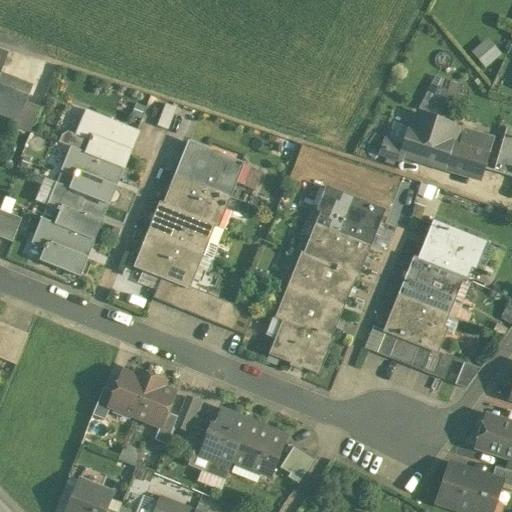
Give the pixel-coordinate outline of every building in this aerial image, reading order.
[(489,37),(473,51),(487,67),(503,53),(489,37)] [(0,72),(7,54),(0,51),(0,115),(19,123),(26,105),(32,88),(0,74),(0,72)] [(465,87),(437,79),(432,94),(452,100),(454,93),(463,95),(465,87)] [(39,110),(26,105),(19,123),(17,128),(30,133),(39,110)] [(165,105),(157,126),(168,131),(176,109),(165,105)] [(139,132),(86,111),(76,135),(90,141),(85,153),(71,147),(71,148),(124,169),(131,151),(139,132)] [(406,147),(387,141),(383,155),(402,162),(404,155),(445,169),(445,170),(481,181),(494,140),(452,127),(451,127),(418,116),(413,130),(412,129),(406,147)] [(511,130),(506,129),(494,171),(511,176),(511,130)] [(242,166),(190,145),(177,176),(230,197),(241,168),(243,169),(244,166),(242,165),(242,166)] [(124,169),(71,148),(61,171),(74,176),(69,188),(69,189),(109,205),(124,169)] [(230,197),(177,176),(165,205),(165,206),(213,226),(217,228),(230,197)] [(418,193),(432,198),(436,187),(422,182),(418,193)] [(109,205),(69,189),(69,188),(56,183),(46,206),(60,211),(54,224),(94,241),(109,205)] [(383,212),(320,187),(312,208),(323,213),(318,225),(370,246),(383,212)] [(412,214),(423,218),(429,198),(418,195),(412,214)] [(213,226),(165,206),(165,205),(162,204),(149,235),(201,256),(212,260),(217,248),(206,243),(213,226)] [(0,210),(0,235),(9,214),(0,210)] [(21,219),(9,214),(0,235),(0,237),(12,242),(21,219)] [(94,241),(54,224),(41,219),(32,243),(44,248),(39,260),(80,276),(94,241)] [(479,241),(435,224),(420,262),(420,263),(461,280),(465,282),(472,264),(470,263),(479,241)] [(370,246),(318,225),(305,256),(354,276),(354,277),(357,278),(370,246)] [(201,256),(149,235),(136,267),(162,277),(162,276),(173,281),(183,285),(188,287),(201,256)] [(354,276),(305,256),(303,255),(290,287),(342,307),(354,277),(354,276)] [(461,280),(420,263),(420,262),(415,260),(400,296),(447,315),(454,298),(451,297),(458,280),(460,281),(461,280)] [(173,281),(162,276),(162,277),(153,298),(164,303),(173,281)] [(183,285),(173,281),(164,303),(174,307),(183,285)] [(188,287),(183,285),(174,307),(184,311),(193,289),(188,287)] [(342,307),(290,287),(278,319),(285,322),(285,321),(329,339),(330,338),(342,307)] [(193,289),(184,311),(194,315),(203,293),(193,289)] [(203,293),(194,315),(204,319),(213,297),(203,293)] [(447,315),(400,296),(386,331),(419,345),(442,354),(447,356),(448,353),(432,347),(439,329),(440,330),(447,315)] [(213,297),(204,319),(214,323),(223,301),(213,297)] [(223,301),(214,323),(224,327),(233,305),(223,301)] [(233,305),(224,327),(234,331),(243,309),(233,305)] [(243,309),(234,331),(244,335),(253,313),(243,309)] [(329,339),(285,321),(285,322),(272,354),(319,373),(332,339),(330,338),(329,339)] [(28,335),(0,323),(0,350),(3,352),(0,358),(16,365),(28,335)] [(397,336),(386,331),(377,353),(388,358),(397,336)] [(397,336),(388,358),(399,362),(408,341),(397,336)] [(408,341),(399,362),(411,367),(419,345),(408,341)] [(419,345),(411,367),(422,371),(431,349),(419,345)] [(431,349),(422,371),(433,376),(442,354),(431,349)] [(447,356),(442,354),(433,376),(444,380),(453,358),(447,356)] [(135,377),(123,372),(115,392),(109,407),(110,408),(135,418),(151,377),(144,374),(142,380),(135,377)] [(142,380),(144,374),(137,372),(135,377),(142,380)] [(158,380),(151,377),(135,418),(160,428),(161,428),(167,413),(175,393),(163,388),(156,385),(158,380)] [(158,380),(156,385),(163,388),(165,383),(158,380)] [(104,388),(93,415),(105,420),(110,408),(109,407),(115,392),(104,388)] [(178,418),(174,427),(187,432),(199,402),(186,397),(178,418)] [(221,411),(212,434),(208,433),(199,455),(194,452),(189,465),(206,472),(225,480),(233,462),(249,422),(221,411)] [(178,418),(167,413),(161,428),(160,428),(154,441),(166,445),(174,427),(178,418)] [(511,423),(507,422),(486,416),(481,431),(476,431),(472,434),(470,439),(472,444),(476,447),(475,448),(509,459),(511,460),(511,423)] [(286,438),(249,422),(233,462),(270,477),(286,438)] [(313,461),(293,448),(280,468),(290,474),(288,478),(298,484),(313,461)] [(118,460),(136,468),(137,461),(132,453),(122,449),(118,460)] [(491,479),(450,466),(438,504),(461,511),(491,511),(494,504),(495,504),(502,484),(502,483),(491,479)] [(511,472),(505,470),(495,467),(491,479),(502,483),(502,484),(511,486),(511,472)] [(220,494),(225,480),(206,472),(200,486),(220,494)] [(66,511),(79,481),(68,477),(53,511),(66,511)] [(112,494),(79,481),(66,511),(104,511),(106,508),(112,494)] [(199,511),(160,496),(153,511),(199,511)]
